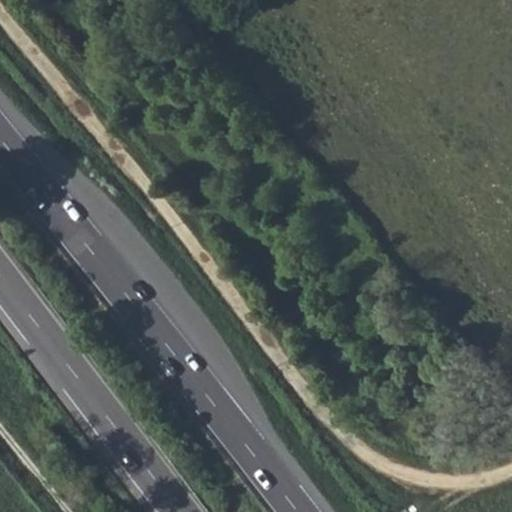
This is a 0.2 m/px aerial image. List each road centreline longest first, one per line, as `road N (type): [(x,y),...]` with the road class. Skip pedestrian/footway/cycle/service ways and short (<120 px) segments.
road 1 (track): [(0,14),(357,450),(398,473),(455,486),(511,472)]
road 2 (trunk): [(298,511),(0,138)]
road 3 (trunk): [(0,278),(177,511)]
